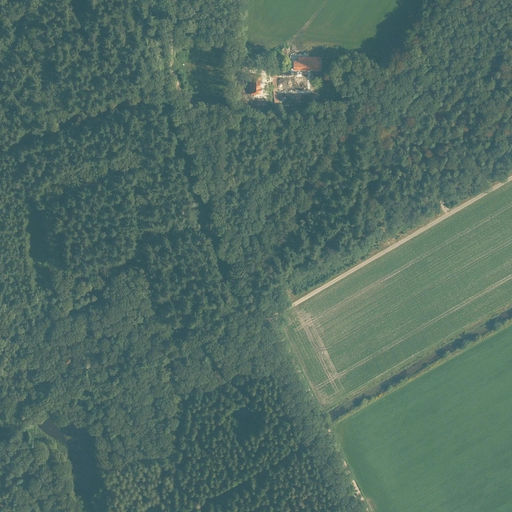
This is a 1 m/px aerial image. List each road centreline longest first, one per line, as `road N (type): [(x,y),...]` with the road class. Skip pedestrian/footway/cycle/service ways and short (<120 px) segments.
road 1 (track): [(183,0),(167,14),(169,72),(244,274)]
road 2 (unclassified): [(264,321),(511,179)]
road 3 (track): [(264,321),(0,408)]
road 4 (track): [(366,511),(267,319)]
road 5 (track): [(358,111),(181,111)]
road 6 (track): [(324,426),(179,511)]
